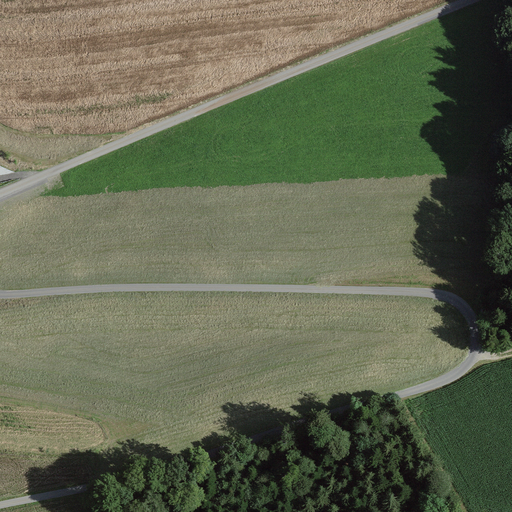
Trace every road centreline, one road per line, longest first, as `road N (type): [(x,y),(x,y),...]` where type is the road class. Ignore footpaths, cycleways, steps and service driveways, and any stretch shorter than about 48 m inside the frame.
road 1 (unclassified): [(0,505),(164,468),(442,380),(468,363),(476,338),(468,312),(438,293),(194,286),(0,293)]
road 2 (unclassified): [(0,192),(469,0)]
